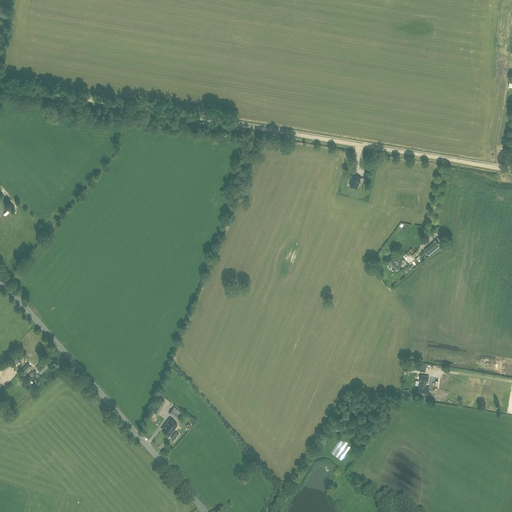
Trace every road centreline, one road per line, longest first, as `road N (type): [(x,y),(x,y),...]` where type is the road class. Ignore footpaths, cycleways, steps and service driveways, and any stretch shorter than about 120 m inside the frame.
road 1 (track): [(0,85),(511,170)]
road 2 (unclassified): [(205,511),(0,283)]
